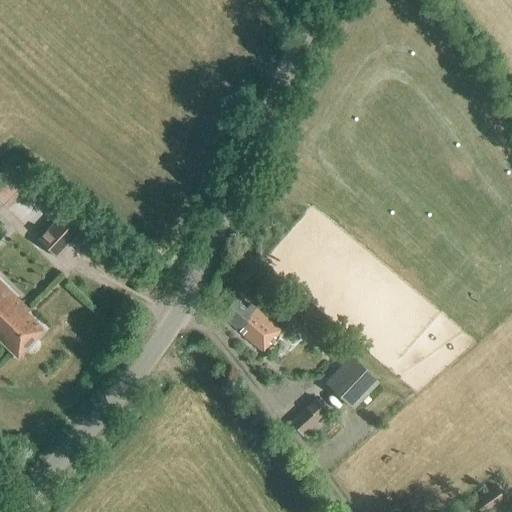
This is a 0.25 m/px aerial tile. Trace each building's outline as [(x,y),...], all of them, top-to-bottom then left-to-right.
[(0,181),(0,201),(7,208),(29,185),(12,169),(0,181)] [(56,259),(86,228),(38,182),(33,187),(61,214),(45,230),(46,231),(42,236),(41,235),(36,239),(56,259)] [(29,310),(0,282),(0,342),(17,358),(44,331),(26,313),(29,310)] [(264,353),(282,330),(255,309),(251,314),(234,300),(224,312),(228,316),(225,319),(244,335),(243,336),(264,353)] [(350,356),(325,383),(353,409),(378,382),(350,356)] [(303,437),(329,413),(315,397),(288,421),(303,437)] [(480,511),(489,511),(506,501),(492,485),(473,502),(480,511)]
